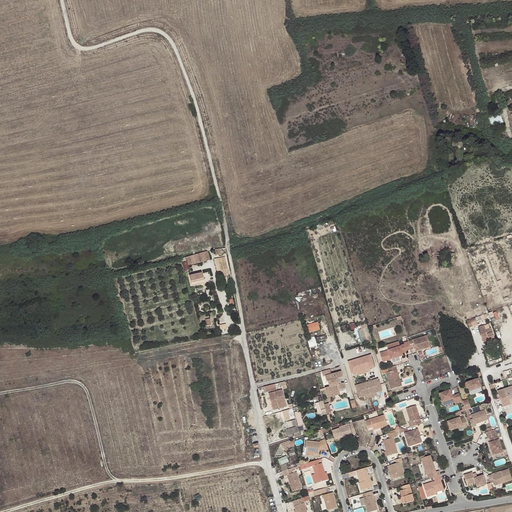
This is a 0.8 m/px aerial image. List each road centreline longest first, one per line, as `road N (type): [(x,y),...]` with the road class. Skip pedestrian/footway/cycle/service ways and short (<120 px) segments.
road 1 (track): [(62,0),(70,38),(80,47),(145,29),(171,41),(200,119),(229,244)]
road 2 (track): [(274,466),(120,480),(1,511)]
road 3 (unclassified): [(285,511),(244,327)]
road 4 (track): [(120,480),(104,464),(80,383),(0,393)]
road 5 (residential): [(390,511),(373,457),(357,449),(338,460),(347,511)]
